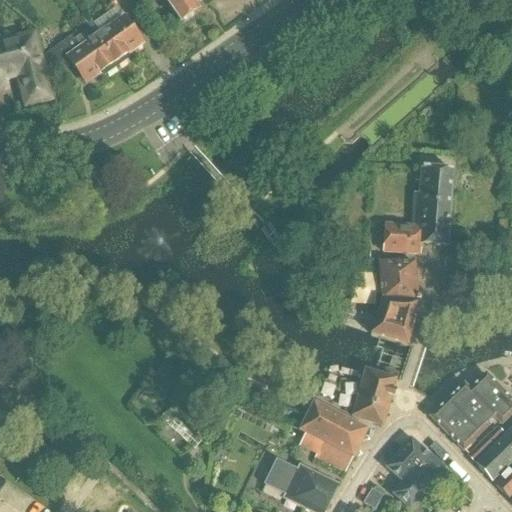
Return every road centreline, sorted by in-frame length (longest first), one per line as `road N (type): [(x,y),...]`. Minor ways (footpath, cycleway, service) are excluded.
road 1 (secondary): [(0,152),(34,151),(116,126),(301,0)]
road 2 (residential): [(408,419),(407,387),(435,319),(440,272),(493,277)]
road 3 (residential): [(501,511),(408,419)]
